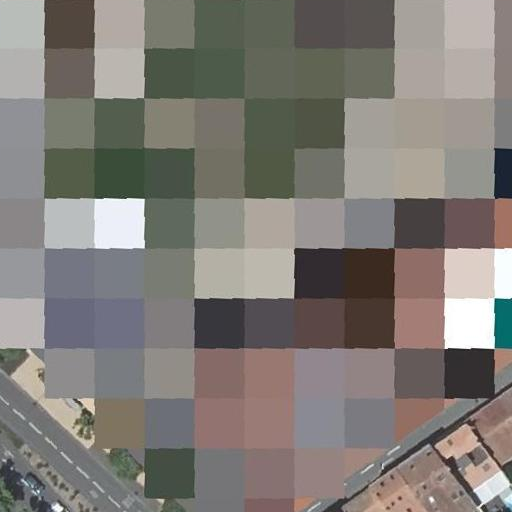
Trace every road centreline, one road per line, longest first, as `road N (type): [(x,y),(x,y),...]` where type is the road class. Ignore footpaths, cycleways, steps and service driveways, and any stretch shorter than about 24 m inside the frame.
road 1 (residential): [(511,361),(305,511)]
road 2 (primary): [(127,511),(0,395)]
